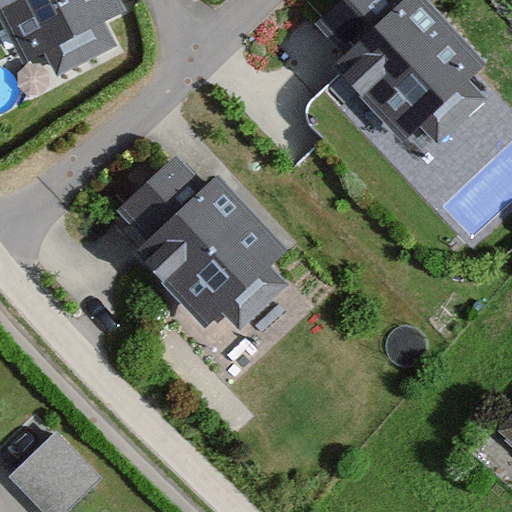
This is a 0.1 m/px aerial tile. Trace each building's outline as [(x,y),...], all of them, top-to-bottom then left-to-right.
[(181,34),(162,0),(0,0),(0,18),(47,105),(181,34)] [(415,0),(409,7),(401,0),(348,0),(320,29),(351,59),(339,71),(417,147),(432,132),(445,145),(488,101),(473,87),(495,64),(429,0),(415,0)] [(205,116),(127,190),(245,313),(323,239),(205,116)] [(511,422),(502,435),(511,443),(511,422)] [(72,511),(101,483),(55,438),(11,483),(41,511),(72,511)]
